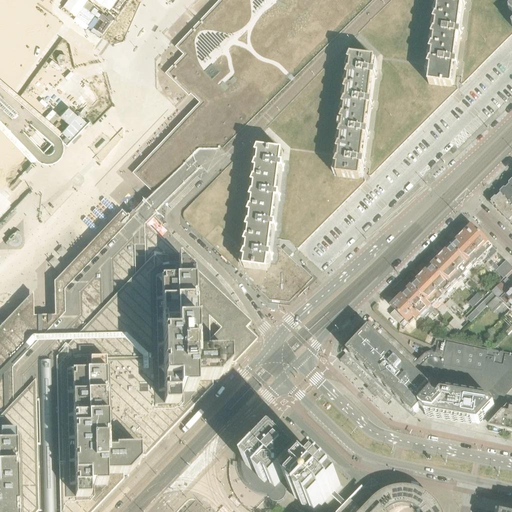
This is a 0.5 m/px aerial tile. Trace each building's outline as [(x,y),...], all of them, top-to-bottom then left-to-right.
[(75,0),(65,0),(59,9),(77,22),(76,22),(89,32),(89,31),(99,38),(102,34),(101,34),(110,22),(111,23),(115,17),(107,11),(103,16),(105,18),(103,21),(99,18),(103,12),(102,12),(105,8),(94,0),(80,0),(78,3),(75,0)] [(200,105),(133,175),(155,196),(200,151),(223,149),(293,80),(374,0),(222,0),(176,49),(184,57),(166,76),(190,98),(191,97),(200,105)] [(437,17),(460,21),(462,9),(464,10),(465,3),(462,3),(462,0),(439,0),(439,3),(438,2),(436,8),(438,9),(437,17)] [(459,33),(460,21),(437,17),(436,17),(434,23),(436,24),(435,32),(434,32),(432,38),(435,39),(433,47),(456,51),(458,39),(461,39),(461,33),(459,33)] [(509,39),(511,36),(511,33),(504,26),(500,30),(509,39)] [(505,44),(509,39),(500,30),(496,34),(505,44)] [(505,44),(496,34),(491,39),(500,48),(505,44)] [(500,48),(491,39),(487,43),(496,52),(500,48)] [(496,52),(487,43),(483,48),(492,57),(496,52)] [(456,51),(433,47),(432,47),(430,52),(433,53),(432,62),(431,62),(428,67),(431,68),(429,85),(443,87),(452,88),(454,69),(457,69),(458,62),(455,62),(456,51)] [(487,61),(492,57),(483,48),(478,52),(487,61)] [(487,61),(478,52),(474,56),(483,65),(487,61)] [(479,70),(483,65),(474,56),(470,61),(479,70)] [(348,87),(371,90),(373,79),(375,79),(376,73),(373,73),(375,62),(375,60),(351,57),(349,63),(351,64),(350,72),(349,72),(347,78),(349,79),(348,87)] [(474,74),(479,70),(470,61),(465,65),(474,74)] [(474,74),(465,65),(464,66),(463,73),(470,78),(474,74)] [(470,78),(463,73),(463,79),(462,79),(462,78),(461,78),(461,84),(462,86),(470,78)] [(0,132),(30,163),(35,161),(40,165),(46,166),(52,165),(56,163),(60,158),(63,153),(63,147),(62,142),(58,137),(60,134),(59,134),(59,132),(15,94),(0,81),(0,132)] [(370,102),(371,90),(348,87),(347,87),(345,93),(347,94),(346,102),(345,102),(343,107),(346,108),(344,117),(367,120),(369,109),(371,109),(372,105),(372,103),(370,102)] [(438,92),(447,101),(457,91),(456,90),(449,89),(447,91),(443,87),(438,92)] [(447,101),(438,92),(434,96),(443,105),(447,101)] [(439,110),(443,105),(434,96),(430,101),(439,110)] [(439,110),(430,101),(425,105),(434,114),(439,110)] [(430,118),(434,114),(425,105),(421,109),(430,118)] [(67,108),(59,117),(67,125),(60,133),(65,137),(60,142),(66,147),(87,124),(77,115),(76,116),(67,108)] [(430,118),(421,109),(416,114),(425,123),(430,118)] [(425,123),(416,114),(412,118),(421,127),(425,123)] [(366,132),(367,120),(344,117),(343,117),(341,122),(344,123),(343,132),(342,132),(339,137),(342,138),(341,146),(364,149),(365,138),(368,139),(368,132),(366,132)] [(417,132),(421,127),(412,118),(408,123),(417,132)] [(413,136),(417,132),(408,123),(404,127),(413,136)] [(413,136),(404,127),(399,131),(408,140),(413,136)] [(404,144),(408,140),(399,131),(395,135),(404,144)] [(399,149),(404,144),(395,135),(390,140),(399,149)] [(399,149),(390,140),(386,144),(395,153),(399,149)] [(391,158),(395,153),(386,144),(382,149),(391,158)] [(362,162),(364,149),(341,146),(341,147),(340,146),(337,152),(340,153),(339,161),(338,161),(336,167),(338,168),(337,177),(351,179),(360,180),(361,168),(364,168),(365,162),(362,162)] [(391,158),(382,149),(377,153),(386,162),(391,158)] [(256,180),(279,182),(280,171),(283,172),(284,165),(281,165),(282,156),(283,153),(259,150),(256,155),(259,156),(258,165),(257,165),(255,170),(257,171),(256,180)] [(382,166),(386,162),(377,153),(373,157),(382,166)] [(382,166),(373,157),(370,160),(372,163),(371,165),(374,168),(378,171),(382,166)] [(378,171),(374,168),(371,165),(371,171),(370,170),(369,170),(369,177),(370,178),(378,171)] [(350,180),(359,189),(365,183),(363,180),(360,180),(351,179),(350,180)] [(252,209),(275,212),(277,201),(279,201),(280,195),(277,195),(279,184),(279,182),(256,180),(255,180),(253,185),(255,186),(254,195),(253,194),(251,200),(253,201),(252,209)] [(359,189),(350,180),(346,184),(355,193),(359,189)] [(351,198),(355,193),(346,184),(341,188),(351,198)] [(511,205),(511,188),(510,186),(506,191),(504,190),(501,193),(502,195),(511,205)] [(351,198),(341,188),(337,193),(346,202),(351,198)] [(346,202),(337,193),(333,197),(342,206),(346,202)] [(511,205),(502,195),(497,200),(495,199),(492,202),(493,204),(492,205),(509,222),(511,224),(511,205)] [(338,211),(342,206),(333,197),(328,202),(338,211)] [(333,215),(338,211),(328,202),(324,206),(333,215)] [(333,215),(324,206),(320,210),(329,219),(333,215)] [(274,224),(275,212),(252,209),(251,209),(249,215),(251,216),(250,224),(249,224),(247,230),(250,231),(248,239),(271,242),(273,231),(275,231),(276,225),(274,224)] [(329,219),(320,210),(316,215),(325,224),(329,219)] [(0,511),(94,511),(122,484),(123,482),(123,478),(123,477),(127,477),(128,475),(128,466),(128,465),(138,465),(139,464),(144,460),(212,389),(212,388),(210,385),(212,384),(212,383),(213,383),(214,381),(217,376),(216,373),(217,373),(217,372),(217,362),(217,361),(220,361),(226,370),(226,367),(233,367),(243,356),(257,342),(245,331),(250,325),(194,271),(177,255),(132,213),(131,214),(132,216),(127,221),(121,216),(69,271),(64,275),(64,276),(61,279),(60,283),(59,287),(59,291),(59,295),(54,296),(55,317),(54,318),(44,318),(32,318),(31,309),(33,309),(33,307),(31,307),(31,302),(28,301),(25,305),(23,304),(7,321),(5,323),(7,324),(5,326),(1,322),(0,321),(0,511)] [(320,228),(325,224),(316,215),(311,219),(320,228)] [(320,228),(311,219),(307,223),(316,232),(320,228)] [(311,237),(316,232),(307,223),(302,228),(311,237)] [(238,269),(241,246),(218,225),(204,240),(239,273),(241,271),(240,270),(238,269)] [(460,238),(451,247),(471,267),(477,262),(478,263),(483,259),(483,258),(486,262),(487,263),(489,261),(488,260),(496,252),(493,248),(472,227),(463,236),(461,237),(460,238)] [(307,241),(311,237),(302,228),(298,232),(307,241)] [(307,241),(298,232),(294,236),(303,245),(307,241)] [(22,242),(22,239),(21,237),(20,235),(18,233),(17,233),(14,235),(12,233),(7,239),(9,241),(7,243),(8,245),(10,247),(13,248),(15,248),(17,247),(19,246),(21,244),(22,242)] [(298,251),(303,245),(294,236),(289,242),(291,244),(298,251)] [(270,254),(271,242),(248,239),(247,239),(245,244),(248,245),(247,254),(245,254),(243,259),(246,260),(245,270),(267,273),(269,260),(272,261),(272,254),(270,254)] [(291,257),(284,250),(280,247),(277,246),(277,247),(278,247),(278,253),(279,255),(278,262),(276,264),(276,266),(271,265),(270,270),(270,272),(272,274),(271,275),(245,271),(241,275),(263,295),(259,300),(267,307),(268,309),(278,311),(279,303),(288,304),(289,304),(291,303),(314,280),(302,268),(291,258),(291,257)] [(466,272),(471,267),(451,247),(431,267),(451,287),(456,282),(458,284),(468,274),(466,272)] [(284,250),(291,257),(294,255),(286,248),(284,250)] [(489,261),(487,263),(491,267),(496,272),(499,269),(494,263),(493,264),(489,261)] [(499,269),(496,272),(504,279),(511,271),(511,267),(506,261),(499,269)] [(451,287),(431,267),(411,287),(439,315),(439,314),(431,307),(436,302),(438,304),(448,294),(446,293),(451,287)] [(488,306),(487,307),(488,309),(493,314),(505,302),(506,303),(511,308),(511,284),(511,283),(507,279),(504,283),(502,285),(501,284),(492,293),(493,293),(497,298),(495,300),(492,302),(490,304),(488,306)] [(437,317),(439,315),(411,287),(401,297),(420,317),(421,316),(425,321),(433,313),(437,317)] [(478,294),(470,301),(475,306),(483,299),(478,294)] [(420,317),(401,297),(391,307),(395,312),(391,316),(400,326),(403,329),(413,318),(416,321),(420,317)] [(478,424),(511,387),(511,355),(439,340),(435,354),(433,354),(433,353),(432,353),(430,353),(427,354),(424,356),(416,364),(415,363),(417,361),(382,328),(381,329),(380,328),(381,328),(380,327),(378,325),(377,324),(376,324),(374,325),(373,324),(374,323),(374,322),(373,321),(371,319),(370,319),(369,319),(368,320),(368,321),(369,322),(368,324),(368,323),(367,324),(366,324),(367,325),(368,326),(368,327),(369,327),(370,327),(372,329),(341,361),(367,386),(367,387),(368,388),(372,385),(377,390),(377,396),(385,404),(388,404),(394,397),(404,406),(405,406),(413,414),(421,406),(426,410),(424,412),(425,416),(478,424)] [(454,320),(449,325),(457,334),(462,329),(454,320)] [(458,334),(457,334),(449,325),(444,330),(450,335),(455,336),(458,334)] [(435,339),(437,333),(432,330),(429,337),(435,339)] [(455,336),(450,335),(438,333),(436,338),(454,342),(455,337),(455,336)] [(505,432),(510,409),(507,408),(490,426),(488,428),(505,432)] [(438,511),(434,506),(430,502),(426,499),(421,496),(416,494),(410,493),(405,492),(399,493),(393,494),(388,496),(383,499),(382,500),(379,497),(376,500),(373,498),(374,498),(374,497),(373,496),(372,496),(369,494),(357,507),(358,508),(357,508),(357,509),(354,511),(335,494),(336,493),(337,494),(343,487),(340,484),(338,485),(332,479),(333,478),(329,475),(328,476),(327,474),(328,473),(325,470),(324,471),(317,464),(318,463),(315,461),(306,471),(304,469),(305,468),(302,465),(301,466),(299,464),(302,461),(301,461),(300,462),(298,460),(299,459),(296,456),(295,457),(293,455),(294,454),(291,451),(290,452),(287,449),(288,448),(284,445),(283,446),(277,439),(278,438),(275,436),(270,440),(265,436),(261,437),(257,439),(253,442),(249,445),(246,449),(244,454),(242,459),(241,464),(241,469),(242,474),(244,479),(247,483),(249,487),(252,490),(256,492),(261,495),(266,496),(268,497),(277,487),(279,485),(281,487),(280,488),(283,491),(284,490),(286,492),(288,490),(291,492),(292,491),(301,500),(300,501),(303,504),(304,503),(313,511),(312,511),(319,511),(322,510),(321,509),(325,504),(326,505),(332,499),(331,498),(332,497),(347,511),(438,511)]
